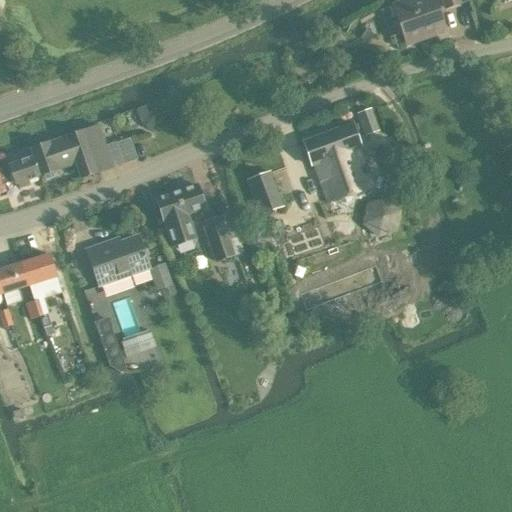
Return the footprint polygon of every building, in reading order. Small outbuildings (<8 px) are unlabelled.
[(394,20),(392,23),(392,27),(395,31),(398,33),(402,32),(404,32),(408,44),(424,38),(423,33),(444,26),(435,1),(435,0),(432,1),(424,4),(423,1),(422,0),(410,0),(408,1),(395,5),(399,17),(397,17),(394,20)] [(442,0),(443,1),(445,9),(459,4),(457,0),(442,0)] [(369,11),(358,17),(362,23),(372,17),(369,11)] [(153,109),(141,122),(150,130),(162,116),(153,109)] [(365,135),(378,130),(370,109),(357,114),(365,135)] [(327,203),(373,187),(358,149),(360,148),(351,124),(302,142),(311,166),(314,165),(327,203)] [(33,157),(40,177),(76,164),(81,178),(110,169),(97,127),(67,137),(47,144),(47,143),(29,149),(32,157),(33,157)] [(0,193),(5,192),(2,184),(12,181),(14,185),(18,185),(19,190),(28,187),(26,181),(40,177),(33,157),(32,157),(6,166),(7,167),(0,168),(0,193)] [(282,207),(269,173),(246,182),(259,215),(282,207)] [(203,209),(196,186),(155,200),(163,222),(172,247),(194,239),(186,215),(203,209)] [(380,240),(397,233),(399,213),(386,200),(368,207),(364,226),(380,240)] [(221,217),(201,223),(214,262),(233,255),(242,252),(228,214),(221,217)] [(118,238),(106,242),(84,250),(97,287),(148,269),(136,236),(119,242),(118,238)] [(21,263),(28,286),(56,278),(48,255),(21,263)] [(21,263),(0,269),(0,291),(1,294),(15,290),(16,296),(28,292),(26,287),(28,286),(21,263)] [(171,286),(163,264),(148,269),(156,292),(171,286)] [(33,302),(38,317),(47,314),(41,299),(33,302)] [(38,317),(33,302),(25,305),(31,320),(38,317)] [(12,325),(7,311),(0,313),(0,319),(4,328),(12,325)] [(111,332),(98,337),(109,365),(109,366),(119,374),(126,373),(111,332)] [(21,409),(12,412),(14,419),(23,416),(21,409)]
